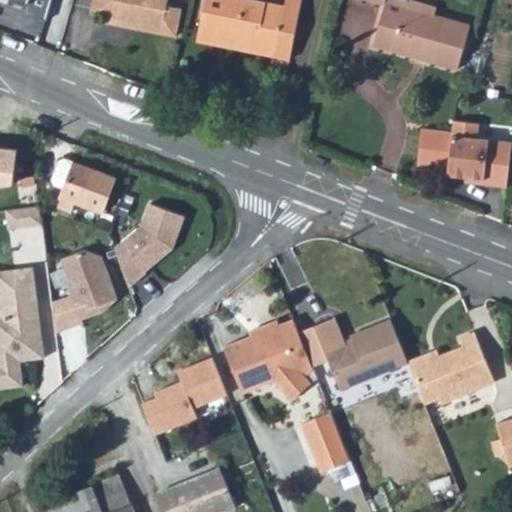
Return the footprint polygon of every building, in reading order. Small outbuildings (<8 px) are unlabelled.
[(34,0),(36,1),(33,9),(48,15),(53,0),(34,0)] [(96,0),(94,12),(110,16),(108,27),(175,39),(180,11),(167,8),(168,0),(96,0)] [(221,38),(229,40),(259,46),(257,53),(292,60),(303,0),(287,0),(286,6),(254,0),(207,0),(200,38),(218,42),(221,38)] [(364,0),(387,7),(375,46),(458,71),(470,26),(433,15),(407,8),(409,3),(400,0),(364,0)] [(409,3),(407,8),(433,15),(434,10),(409,3)] [(229,40),(228,48),(257,53),(259,46),(229,40)] [(458,118),(456,132),(450,175),(466,175),(468,182),(510,187),(511,172),(511,139),(482,135),(482,122),(458,118)] [(456,132),(425,127),(418,170),(450,175),(456,132)] [(23,148),(0,143),(0,183),(17,182),(23,148)] [(67,188),(60,206),(71,211),(76,202),(101,212),(115,177),(67,158),(62,160),(55,179),(57,184),(67,188)] [(186,216),(150,202),(141,225),(116,246),(130,285),(147,271),(146,270),(173,247),(186,216)] [(11,228),(42,223),(41,216),(39,205),(8,209),(11,228)] [(85,250),(62,258),(72,284),(69,285),(73,295),(52,303),(56,333),(84,322),(83,318),(104,311),(118,298),(102,256),(85,250)] [(33,267),(0,271),(0,312),(1,316),(0,316),(0,388),(24,385),(21,361),(45,357),(43,341),(35,342),(31,309),(38,308),(33,267)] [(35,342),(43,341),(38,308),(31,309),(35,342)] [(298,330),(293,318),(281,322),(278,318),(249,328),(252,334),(226,344),(244,390),(277,378),(295,395),(312,380),(306,374),(313,367),(298,330)] [(331,319),(298,330),(313,367),(331,361),(343,389),(409,362),(406,356),(391,319),(351,336),(354,343),(343,347),(331,319)] [(425,350),(406,356),(409,362),(414,376),(423,399),(435,394),(438,398),(491,377),(470,328),(457,334),(460,344),(437,352),(428,356),(425,350)] [(434,346),(425,350),(428,356),(437,352),(434,346)] [(302,415),(322,410),(317,390),(297,395),(302,415)] [(349,461),(330,411),(301,423),(320,473),(349,461)] [(508,458),(511,469),(511,424),(499,428),(503,443),(495,447),(499,461),(508,458)] [(236,511),(234,507),(237,505),(223,468),(160,491),(168,511),(236,511)] [(135,511),(120,475),(84,488),(94,511),(135,511)] [(94,511),(84,488),(45,504),(48,511),(94,511)]
